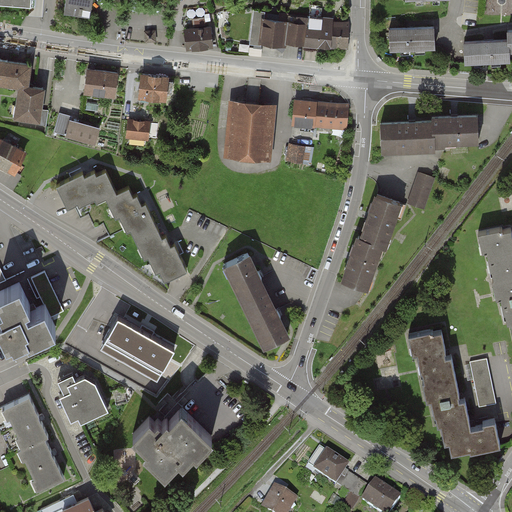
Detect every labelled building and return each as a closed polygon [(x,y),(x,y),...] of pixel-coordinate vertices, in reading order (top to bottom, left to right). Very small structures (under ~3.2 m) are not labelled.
[(89,19),(92,0),(71,0),(69,15),(89,19)] [(348,22),(308,19),(307,25),(305,45),(346,49),(348,22)] [(286,44),(287,23),(261,21),(259,42),(286,44)] [(305,45),(307,25),(287,23),(286,44),(305,45)] [(186,29),(187,49),(213,47),(211,27),(186,29)] [(389,50),(433,49),(432,27),(388,28),(389,50)] [(462,64),(506,63),(506,51),(506,41),(462,42),(462,64)] [(29,65),(0,60),(0,83),(16,86),(12,117),(38,120),(43,89),(26,86),(29,65)] [(86,69),(82,93),(113,98),(116,74),(86,69)] [(140,74),(137,97),(164,101),(167,77),(140,74)] [(292,125),(345,129),(347,105),(294,101),(292,125)] [(269,161),(274,106),(230,102),(225,157),(269,161)] [(93,145),(98,128),(68,119),(69,117),(60,114),(54,134),(93,145)] [(431,122),(432,144),(477,143),(476,116),(431,118),(431,122)] [(128,119),(126,138),(148,141),(150,122),(128,119)] [(379,124),(380,152),(432,151),(432,144),(431,122),(413,123),(379,124)] [(0,140),(0,167),(11,174),(23,153),(0,140)] [(313,164),(314,145),(299,144),(298,163),(313,164)] [(408,202),(426,208),(437,175),(420,170),(408,202)] [(163,237),(146,204),(142,206),(137,196),(133,198),(128,189),(117,195),(105,172),(97,176),(95,172),(85,177),(83,173),(57,187),(67,208),(77,203),(79,207),(96,199),(97,202),(106,198),(117,219),(120,217),(129,232),(132,231),(147,260),(150,258),(157,273),(161,271),(166,281),(188,270),(174,243),(171,245),(166,236),(163,237)] [(372,195),(358,238),(380,245),(383,247),(398,203),(372,195)] [(511,253),(507,229),(496,232),(476,235),(479,251),(484,250),(494,301),(498,300),(503,324),(508,323),(511,341),(511,253)] [(354,237),(340,280),(365,288),(380,245),(358,238),(354,237)] [(222,267),(262,348),(289,335),(249,254),(222,267)] [(0,308),(0,316),(1,318),(20,309),(29,329),(26,330),(30,338),(28,339),(29,342),(55,330),(45,306),(28,314),(26,309),(30,306),(19,283),(0,291),(0,306),(1,308),(0,308)] [(16,342),(28,339),(30,338),(26,330),(29,329),(20,309),(1,318),(0,317),(0,322),(8,340),(14,338),(16,342)] [(173,342),(118,312),(101,343),(156,374),(173,342)] [(459,400),(451,355),(445,356),(440,331),(429,333),(409,337),(412,352),(417,351),(427,402),(431,401),(436,425),(441,424),(445,443),(450,442),(452,453),(500,444),(496,420),(482,422),(483,426),(469,428),(464,399),(459,400)] [(488,356),(471,360),(481,406),(499,402),(488,356)] [(80,417),(83,422),(109,410),(95,381),(85,376),(77,380),(73,372),(59,379),(65,392),(60,394),(73,421),(80,417)] [(48,434),(29,394),(0,408),(0,423),(0,424),(9,441),(5,442),(10,453),(17,449),(44,436),(48,434)] [(213,438),(181,408),(169,421),(165,417),(156,426),(149,419),(132,437),(146,450),(142,453),(163,474),(178,458),(183,462),(193,451),(197,454),(213,438)] [(44,436),(17,449),(22,460),(25,459),(34,477),(31,478),(37,490),(64,477),(44,436)] [(320,449),(308,467),(337,486),(349,467),(320,449)] [(393,511),(401,499),(376,484),(364,503),(377,511),(393,511)] [(265,511),(288,511),(295,500),(272,488),(261,509),(265,511)] [(107,511),(103,503),(96,507),(89,492),(77,498),(74,492),(41,508),(42,511),(51,511),(62,507),(64,511),(107,511)]
